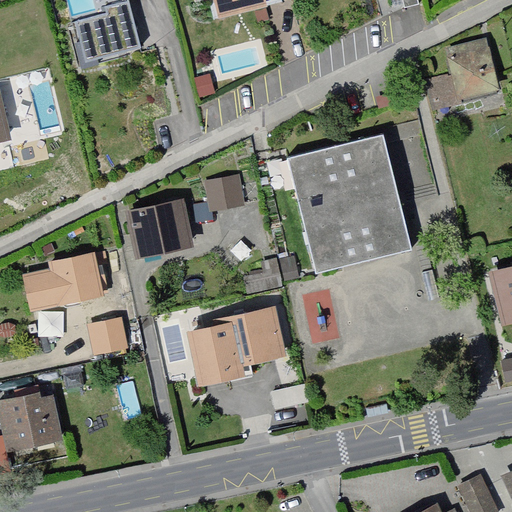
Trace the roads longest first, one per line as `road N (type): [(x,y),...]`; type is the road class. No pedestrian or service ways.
road 1 (residential): [(0,249),(504,0)]
road 2 (tertiary): [(305,455),(41,511)]
road 3 (tertiary): [(511,412),(305,455)]
